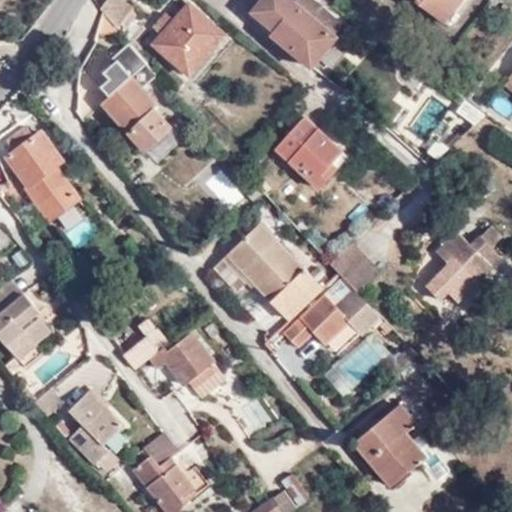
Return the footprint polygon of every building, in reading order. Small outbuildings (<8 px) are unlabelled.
[(106,0),(104,3),(120,19),(135,0),(106,0)] [(298,0),(264,0),(256,10),(283,35),(281,37),(312,64),(338,34),(298,0)] [(458,0),(422,0),(446,17),(458,0)] [(120,19),(104,3),(100,27),(127,27),(120,19)] [(173,20),(161,37),(155,45),(186,72),(208,46),(213,50),(224,36),(186,4),(173,20)] [(152,29),(161,37),(173,20),(165,14),(152,29)] [(215,52),(213,50),(208,46),(186,72),(193,78),(215,52)] [(365,86),(399,121),(401,119),(423,140),(453,110),(433,90),(431,92),(395,56),(365,86)] [(100,94),(122,118),(127,114),(125,109),(143,94),(150,101),(155,99),(156,95),(131,67),(100,94)] [(127,114),(122,118),(144,143),(171,118),(155,99),(150,101),(143,94),(125,109),(127,114)] [(304,111),(276,139),(289,152),(316,180),(332,163),(328,158),(339,146),(317,123),(304,111)] [(7,139),(16,150),(35,136),(27,126),(7,139)] [(41,132),(35,136),(16,150),(7,156),(27,182),(55,162),(61,158),(41,132)] [(238,132),(224,149),(232,158),(247,139),(238,132)] [(332,163),(344,151),(339,146),(328,158),(332,163)] [(81,198),(55,162),(27,182),(24,185),(51,218),(81,198)] [(219,168),(203,183),(229,210),(245,196),(219,168)] [(258,187),(249,177),(239,186),(248,196),(258,187)] [(258,218),(226,247),(248,272),(286,314),(319,284),(258,218)] [(489,221),(478,231),(490,243),(500,233),(489,221)] [(490,243),(478,231),(468,240),(454,227),(450,231),(446,228),(437,236),(440,240),(434,247),(448,263),(455,258),(475,279),(490,262),(481,253),(490,243)] [(376,266),(350,238),(326,261),(352,289),(376,266)] [(499,254),(490,243),(481,253),(490,262),(499,254)] [(248,272),(226,247),(214,258),(236,283),(248,272)] [(22,292),(10,276),(0,284),(0,289),(11,301),(22,292)] [(11,301),(0,289),(0,337),(10,349),(26,336),(32,342),(48,330),(39,319),(43,316),(22,292),(11,301)] [(344,322),(318,293),(276,328),(290,346),(308,331),(320,344),(344,322)] [(185,335),(164,353),(158,356),(162,362),(184,385),(207,366),(204,363),(205,360),(185,335)] [(33,343),(32,342),(26,336),(10,349),(16,357),(33,343)] [(164,353),(159,346),(156,348),(143,358),(153,368),(162,362),(158,356),(164,353)] [(324,377),(342,396),(371,369),(353,350),(324,377)] [(91,458),(104,448),(99,442),(120,423),(88,388),(68,406),(79,421),(66,435),(89,460),(91,458)] [(394,405),(345,444),(382,489),(421,458),(402,434),(411,426),(394,405)] [(163,434),(141,453),(153,468),(158,475),(144,488),(164,511),(167,511),(181,501),(177,496),(190,485),(166,457),(176,447),(163,434)] [(111,457),(104,448),(91,458),(99,468),(111,457)] [(141,453),(138,450),(123,463),(138,481),(153,468),(141,453)] [(138,481),(144,488),(158,475),(153,468),(138,481)] [(247,511),(273,511),(276,510),(277,511),(283,511),(293,504),(290,500),(278,487),(247,511)]
